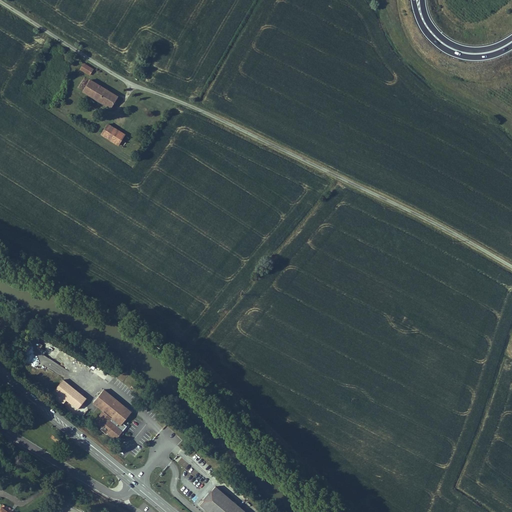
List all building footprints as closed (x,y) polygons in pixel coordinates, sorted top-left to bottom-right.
[(93,67),(84,62),(81,67),(90,72),(93,67)] [(117,94),(84,74),(78,85),(110,105),(117,94)] [(105,127),(100,136),(123,149),(128,139),(105,127)] [(45,340),(43,346),(53,350),(56,345),(45,340)] [(64,377),(68,370),(43,355),(46,350),(37,345),(27,360),(46,371),(48,367),(64,377)] [(82,403),(87,396),(63,378),(53,391),(56,393),(54,397),(81,417),(88,408),(82,403)] [(123,422),(132,411),(105,389),(94,401),(104,410),(96,421),(104,427),(106,425),(110,428),(108,431),(117,438),(121,433),(123,431),(127,425),(123,422)] [(59,443),(52,436),(48,441),(56,447),(59,443)] [(245,511),(215,487),(208,496),(200,505),(207,511),(245,511)]
